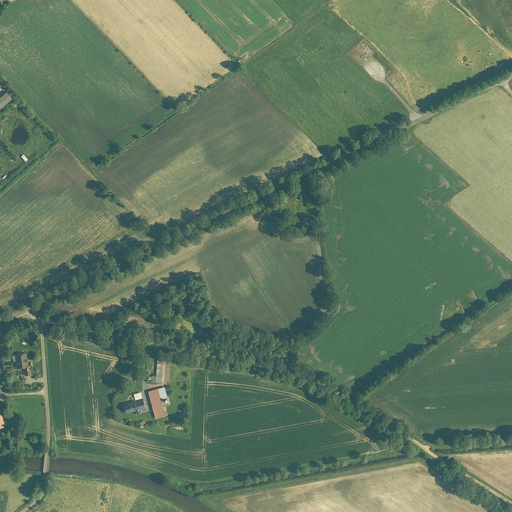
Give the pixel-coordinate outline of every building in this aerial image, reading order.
[(0,109),(13,98),(7,92),(0,97),(0,109)] [(303,205),(300,193),(287,197),(290,208),(303,205)] [(24,352),(13,354),(15,369),(20,368),(21,376),(30,374),(28,365),(25,365),(24,352)] [(164,358),(155,357),(154,375),(150,375),(149,383),(167,384),(168,364),(164,363),(164,358)] [(162,385),(145,390),(153,417),(165,413),(164,410),(162,411),(158,398),(166,396),(162,385)] [(142,407),(138,391),(130,393),(132,399),(120,402),(122,413),(133,411),(134,414),(138,413),(137,408),(142,407)]
